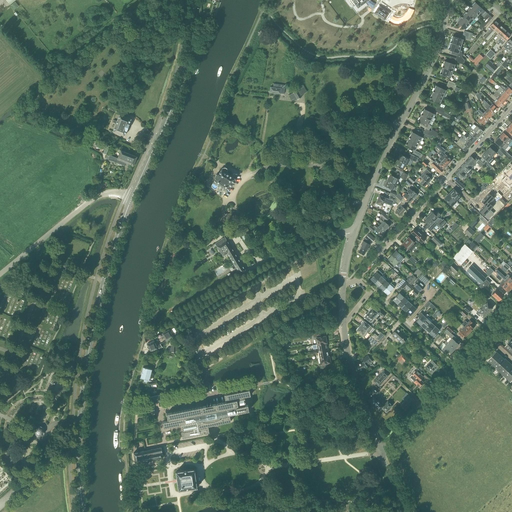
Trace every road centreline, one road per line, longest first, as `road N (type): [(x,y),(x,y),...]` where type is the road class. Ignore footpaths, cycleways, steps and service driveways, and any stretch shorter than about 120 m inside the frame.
road 1 (unclassified): [(343,287),(364,202),(433,58),(446,0)]
road 2 (track): [(249,270),(224,232),(224,210),(248,172),(343,159),(401,120)]
road 3 (secondary): [(79,448),(91,338),(132,196)]
road 4 (residential): [(357,279),(511,107)]
road 5 (secondary): [(132,196),(177,93),(194,0)]
road 6 (unclassified): [(0,273),(93,196),(132,196)]
road 7 (unclassified): [(381,452),(344,323)]
